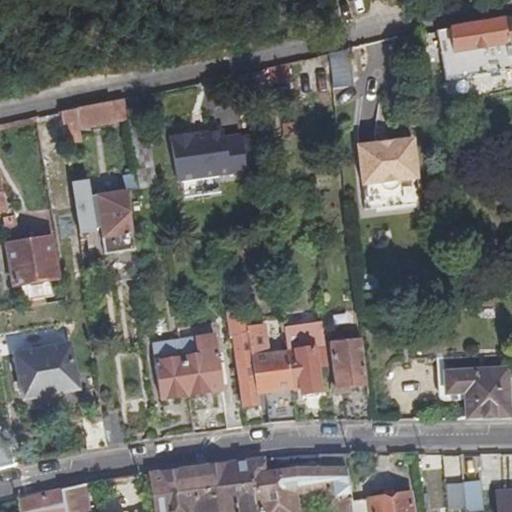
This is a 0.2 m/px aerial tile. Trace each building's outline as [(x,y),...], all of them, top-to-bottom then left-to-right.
[(511,53),(511,19),(503,20),(434,33),(443,82),(511,68),(511,61),(510,54),(511,53)] [(352,104),(347,51),(326,57),(332,106),(352,104)] [(270,87),(289,82),(284,64),(265,69),(270,87)] [(228,101),(247,97),(244,74),(222,79),(228,101)] [(123,100),(74,112),(77,132),(126,124),(123,100)] [(77,132),(74,112),(59,115),(64,145),(78,144),(77,132)] [(167,138),(173,183),(242,173),(237,138),(221,140),(220,133),(202,136),(203,140),(192,142),(191,137),(190,135),(167,138)] [(252,136),(237,138),(242,173),(257,171),(252,136)] [(408,143),(353,150),(357,189),(373,187),(375,199),(397,197),(396,185),(412,182),(408,143)] [(122,179),(124,192),(135,190),(133,177),(122,179)] [(103,255),(131,251),(124,192),(87,197),(85,184),(70,186),(76,234),(94,232),(93,229),(100,228),(103,255)] [(15,285),(47,281),(53,280),(48,240),(3,246),(8,286),(15,285)] [(50,298),(47,281),(15,285),(18,302),(50,298)] [(263,390),(268,425),(292,421),(288,389),(283,352),(263,354),(260,328),(243,330),(241,314),(222,317),(226,338),(230,337),(240,405),(254,404),(252,392),(263,390)] [(297,400),(314,399),(310,369),(321,368),(314,326),(280,331),(288,389),(296,388),(297,400)] [(210,338),(177,342),(177,344),(184,395),(219,390),(210,338)] [(338,419),(363,419),(356,341),(325,344),(330,389),(335,388),(338,419)] [(79,387),(72,343),(12,354),(18,393),(55,387),(56,391),(79,387)] [(184,395),(177,344),(149,347),(156,399),(184,395)] [(459,419),(505,419),(504,370),(439,371),(440,392),(460,392),(459,419)] [(218,400),(222,430),(239,428),(234,397),(218,400)] [(114,409),(100,411),(105,444),(120,443),(114,409)] [(105,444),(100,411),(79,415),(83,447),(105,444)] [(0,433),(0,468),(14,465),(8,432),(0,433)] [(258,461),(246,462),(253,503),(254,511),(255,511),(291,507),(289,491),(321,487),(325,511),(349,511),(348,502),(340,454),(315,455),(317,465),(260,471),(258,461)] [(246,462),(146,476),(151,511),(183,511),(190,511),(189,511),(234,511),(234,505),(253,503),(246,462)] [(442,483),(443,511),(479,511),(478,482),(442,483)] [(89,511),(84,485),(64,489),(67,511),(89,511)] [(67,511),(64,489),(16,500),(18,511),(67,511)] [(349,511),(410,511),(408,493),(348,502),(349,511)] [(511,511),(511,493),(495,495),(496,511),(511,511)]
